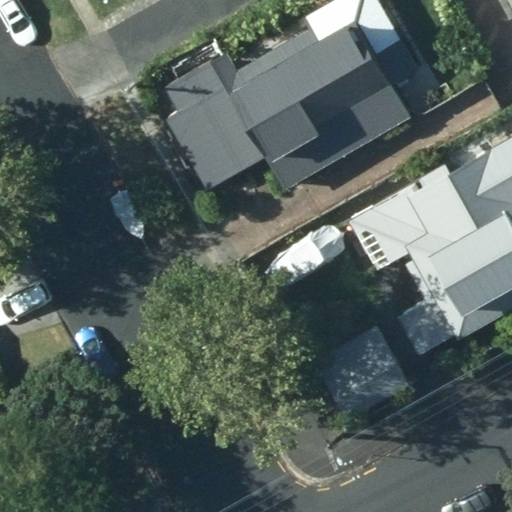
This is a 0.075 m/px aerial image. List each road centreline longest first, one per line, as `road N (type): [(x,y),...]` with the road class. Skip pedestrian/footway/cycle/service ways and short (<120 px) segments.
road 1 (residential): [(250,511),(0,77)]
road 2 (residential): [(511,443),(389,511)]
